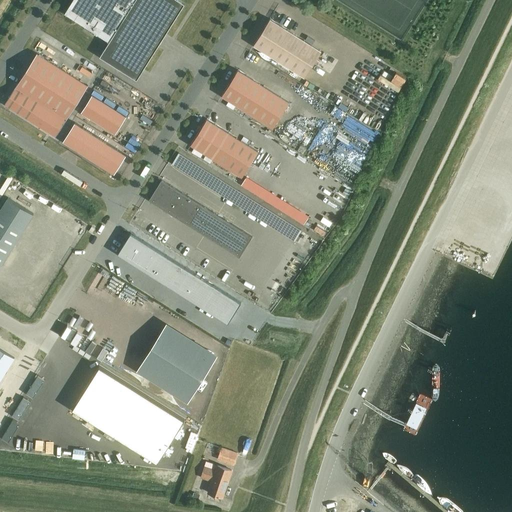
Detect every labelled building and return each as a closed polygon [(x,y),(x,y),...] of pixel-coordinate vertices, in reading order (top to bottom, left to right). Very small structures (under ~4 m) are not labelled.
[(72,0),(65,13),(109,41),(100,56),(137,79),(184,3),(179,0),(72,0)] [(57,11),(64,13),(67,3),(60,1),(57,11)] [(253,44),(305,77),(321,51),(270,19),(253,44)] [(322,61),(331,66),(338,53),(329,48),(322,61)] [(66,119),(88,85),(37,53),(15,87),(66,119)] [(222,95),(273,127),(289,102),(238,70),(222,95)] [(308,73),(305,78),(315,85),(319,80),(308,73)] [(4,104),(55,137),(66,119),(15,87),(4,104)] [(81,112),(115,133),(126,116),(92,95),(81,112)] [(191,144),(242,176),(258,150),(207,118),(191,144)] [(63,140),(114,173),(126,155),(75,122),(63,140)] [(283,131),(292,134),(294,128),(285,125),(283,131)] [(172,163),(296,241),(303,231),(178,153),(172,163)] [(300,160),(307,163),(310,157),(304,153),(300,160)] [(262,177),(272,182),(275,177),(264,172),(262,177)] [(252,236),(161,179),(149,200),(239,257),(252,236)] [(8,198),(0,211),(0,215),(23,230),(33,214),(8,198)] [(291,198),(286,206),(307,219),(312,210),(291,198)] [(0,215),(0,263),(1,264),(23,230),(0,215)] [(130,232),(117,253),(228,323),(241,302),(130,232)] [(131,298),(139,303),(146,294),(138,288),(131,298)] [(78,335),(90,313),(80,307),(68,329),(78,335)] [(103,341),(107,328),(97,325),(94,338),(103,341)] [(162,329),(141,363),(192,395),(213,361),(162,329)] [(0,379),(14,357),(0,349),(0,379)] [(185,419),(99,365),(72,408),(157,462),(185,419)] [(218,459),(233,464),(237,453),(222,447),(218,459)] [(206,461),(201,477),(212,481),(208,492),(222,497),(231,470),(206,461)] [(200,494),(193,492),(191,498),(198,500),(200,494)] [(511,511),(511,495),(498,511),(511,511)]
